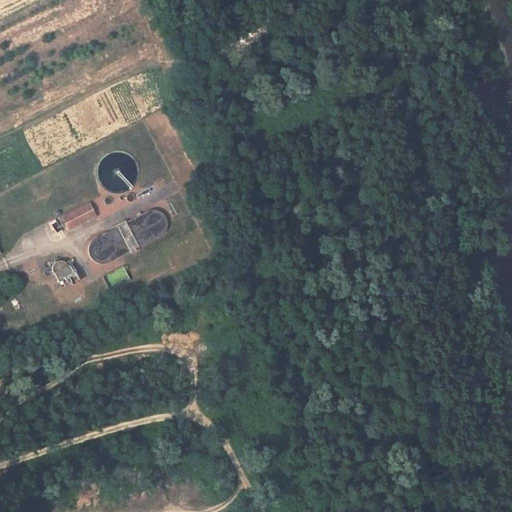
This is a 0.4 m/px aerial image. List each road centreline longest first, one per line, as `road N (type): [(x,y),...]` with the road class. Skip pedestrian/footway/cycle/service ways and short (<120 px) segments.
road 1 (track): [(263,511),(218,432),(195,419),(127,421),(0,465)]
road 2 (track): [(0,136),(160,58)]
